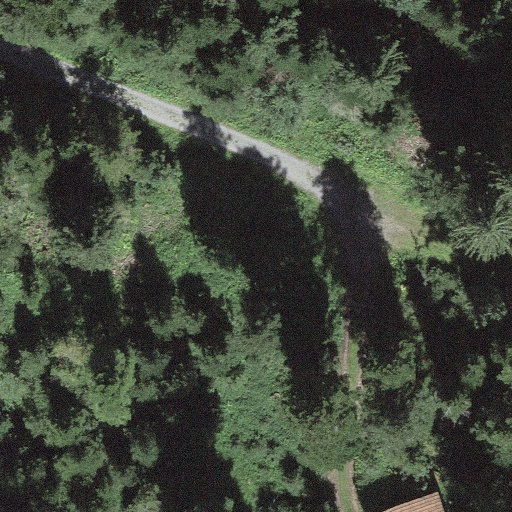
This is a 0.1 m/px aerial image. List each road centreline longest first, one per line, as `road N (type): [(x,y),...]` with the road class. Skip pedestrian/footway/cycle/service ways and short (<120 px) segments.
road 1 (track): [(511,278),(272,151),(0,42)]
road 2 (track): [(350,511),(347,427),(364,200)]
